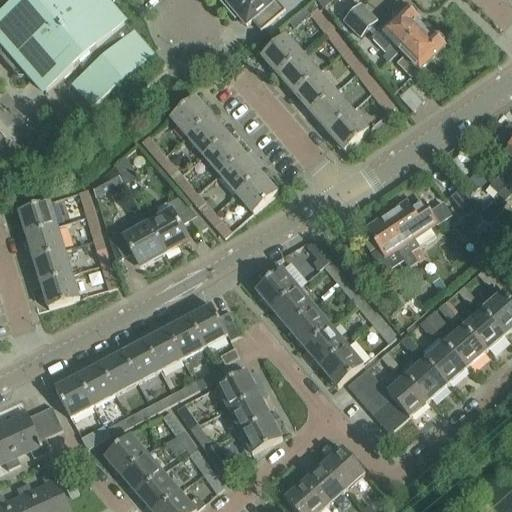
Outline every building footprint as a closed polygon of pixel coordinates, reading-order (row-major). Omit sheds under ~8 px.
[(125,31),(98,0),(25,0),(0,22),(0,43),(3,46),(2,47),(1,62),(10,71),(19,82),(34,83),(35,83),(48,98),(80,69),(87,77),(76,87),(96,110),(152,61),(132,38),(131,39),(125,31)] [(214,0),(225,12),(238,0),(214,0)] [(261,36),(286,15),(277,5),(273,0),(238,0),(225,12),(236,25),(240,22),(247,30),(253,26),(261,36)] [(317,0),(315,2),(323,12),(336,0),(317,0)] [(377,27),(360,10),(345,26),(361,43),(377,27)] [(418,23),(406,11),(373,42),(388,57),(383,61),(388,67),(400,56),(423,33),(416,26),(418,23)] [(333,36),(317,16),(309,23),(324,42),(333,36)] [(446,50),(434,38),(431,41),(423,33),(400,56),(405,62),(398,68),(412,83),(446,50)] [(335,34),(327,40),(342,60),(350,54),(335,34)] [(303,60),(286,41),(262,62),(279,81),(303,60)] [(350,54),(342,60),(357,79),(365,73),(350,54)] [(320,79),(303,60),(279,81),(295,100),(320,79)] [(365,73),(357,79),(373,99),(380,93),(365,73)] [(336,98),(320,79),(295,100),(312,119),(336,98)] [(413,115),(432,97),(419,83),(400,101),(413,115)] [(380,93),(373,99),(388,119),(396,113),(380,93)] [(353,117),(336,98),(312,119),(329,138),(353,117)] [(211,121),(194,102),(170,123),(187,142),(211,121)] [(62,127),(70,136),(89,120),(80,110),(62,127)] [(370,136),(353,117),(329,138),(346,158),(370,136)] [(228,140),(211,121),(187,142),(204,162),(228,140)] [(511,128),(496,144),(508,155),(503,160),(511,167),(511,169),(490,192),(498,200),(511,185),(511,128)] [(245,159),(228,140),(204,162),(220,181),(245,159)] [(165,161),(148,142),(141,148),(158,167),(165,161)] [(262,178),(245,159),(220,181),(237,200),(262,178)] [(182,181),(165,161),(158,167),(175,187),(182,181)] [(127,164),(116,173),(125,190),(136,184),(127,164)] [(481,175),(466,188),(475,197),(489,184),(481,175)] [(115,176),(106,182),(115,196),(124,191),(115,176)] [(279,198),(262,178),(237,200),(254,219),(279,198)] [(198,200),(182,181),(175,187),(191,206),(198,200)] [(511,185),(498,200),(499,201),(500,200),(506,206),(511,199),(511,185)] [(478,214),(462,193),(451,202),(467,223),(478,214)] [(95,221),(88,196),(79,199),(87,223),(95,221)] [(215,219),(198,200),(191,206),(208,225),(215,219)] [(197,222),(179,202),(167,208),(170,215),(147,228),(165,260),(190,246),(181,231),(197,222)] [(418,268),(425,263),(418,254),(436,242),(430,234),(438,229),(423,206),(412,214),(407,207),(387,220),(418,268)] [(58,232),(50,207),(19,216),(26,241),(58,232)] [(147,228),(142,219),(119,232),(121,234),(108,241),(116,267),(132,258),(140,273),(165,260),(147,228)] [(208,225),(225,244),(232,238),(215,219),(208,225)] [(418,268),(387,220),(367,233),(370,238),(363,242),(371,256),(379,251),(381,255),(373,260),(385,278),(404,265),(409,273),(418,268)] [(103,245),(95,221),(87,223),(94,248),(103,245)] [(65,256),(58,232),(26,241),(34,265),(65,256)] [(486,250),(494,259),(509,246),(501,237),(486,250)] [(110,269),(103,245),(94,248),(101,272),(110,269)] [(331,266),(314,246),(307,252),(324,272),(331,266)] [(72,280),(65,256),(34,265),(41,290),(72,280)] [(348,285),(331,266),(324,272),(341,291),(348,285)] [(109,296),(117,293),(110,269),(101,272),(109,296)] [(298,293),(281,273),(255,296),(272,316),(298,293)] [(484,274),(478,279),(490,292),(496,287),(484,274)] [(80,305),(72,280),(41,290),(48,314),(80,305)] [(364,304),(348,286),(341,292),(357,310),(364,304)] [(466,291),(459,296),(470,310),(477,304),(466,291)] [(315,313),(298,293),(272,316),(289,335),(315,313)] [(335,297),(334,301),(336,305),(341,306),(344,304),(345,299),(343,296),(339,295),(335,297)] [(511,335),(511,307),(505,298),(485,315),(507,340),(511,335)] [(381,324),(364,304),(357,310),(373,330),(381,324)] [(446,307),(439,313),(451,326),(457,321),(446,307)] [(219,324),(212,311),(189,323),(205,353),(228,341),(219,324)] [(331,332),(315,313),(289,335),(305,354),(331,332)] [(507,340),(485,315),(466,332),(487,357),(507,340)] [(243,340),(231,317),(219,324),(228,341),(231,346),(243,340)] [(205,353),(189,323),(167,335),(183,365),(205,353)] [(397,343),(381,324),(373,330),(390,349),(397,343)] [(427,324),(420,330),(432,342),(438,336),(427,324)] [(348,351),(331,332),(305,354),(322,373),(348,351)] [(487,357),(466,332),(446,348),(468,373),(487,357)] [(183,365),(167,335),(145,347),(161,376),(183,365)] [(408,340),(401,346),(413,359),(419,354),(408,340)] [(161,376),(145,347),(123,358),(138,388),(161,376)] [(468,373),(446,348),(427,365),(449,389),(468,373)] [(364,371),(348,351),(322,373),(338,393),(364,371)] [(388,357),(382,363),(393,376),(400,370),(388,357)] [(138,388),(123,358),(100,370),(116,400),(138,388)] [(222,384),(245,372),(241,364),(217,376),(222,384)] [(449,389),(427,365),(408,381),(429,406),(449,389)] [(116,400),(100,370),(78,382),(94,412),(116,400)] [(375,386),(366,375),(348,391),(357,401),(375,386)] [(222,384),(217,376),(195,388),(200,396),(222,384)] [(259,400),(248,377),(217,393),(229,415),(259,400)] [(429,406),(408,381),(387,399),(392,404),(401,414),(409,422),(409,424),(429,406)] [(94,412),(78,382),(55,394),(71,424),(94,412)] [(384,396),(375,386),(357,401),(365,411),(384,396)] [(200,396),(195,388),(173,400),(178,408),(200,396)] [(387,399),(384,396),(365,411),(373,420),(392,404),(387,399)] [(178,408),(173,400),(151,412),(155,420),(178,408)] [(271,422),(259,400),(229,415),(241,438),(271,422)] [(401,414),(392,404),(373,420),(381,430),(401,414)] [(199,431),(185,410),(177,415),(192,436),(198,432),(199,431)] [(53,412),(41,417),(52,441),(64,436),(63,434),(53,412)] [(155,420),(151,412),(128,423),(133,432),(155,420)] [(409,422),(401,414),(381,430),(389,439),(409,422)] [(41,417),(29,422),(45,459),(52,456),(46,444),(52,441),(41,417)] [(34,464),(45,459),(29,422),(26,418),(1,429),(15,459),(16,459),(29,453),(34,464)] [(185,437),(171,418),(164,423),(178,442),(185,437)] [(283,444),(271,422),(241,438),(252,460),(283,444)] [(133,432),(128,423),(106,435),(110,444),(133,432)] [(18,462),(17,463),(15,459),(1,429),(0,429),(0,469),(5,468),(9,475),(21,469),(18,462)] [(214,451),(199,431),(198,432),(192,436),(206,456),(214,451)] [(110,444),(106,435),(104,432),(81,444),(88,456),(110,444)] [(199,456),(185,437),(178,442),(191,461),(199,456)] [(148,460),(130,440),(104,462),(122,483),(148,460)] [(235,475),(216,449),(214,451),(206,456),(225,482),(235,475)] [(366,479),(344,454),(325,471),(347,496),(366,479)] [(212,475),(199,456),(191,461),(204,480),(212,475)] [(162,477),(148,460),(122,483),(138,502),(164,479),(162,477)] [(329,511),(347,496),(325,471),(306,487),(327,511),(329,511)] [(70,511),(60,491),(66,488),(60,475),(42,483),(46,491),(33,497),(39,511),(70,511)] [(218,499),(225,494),(212,475),(204,480),(218,499)] [(164,511),(180,498),(164,479),(138,502),(147,511),(164,511)] [(306,487),(285,504),(291,511),(327,511),(306,487)] [(33,497),(29,489),(18,494),(22,502),(8,509),(7,509),(8,511),(39,511),(33,497)] [(66,493),(71,504),(79,500),(74,490),(66,493)] [(190,510),(180,498),(164,511),(203,511),(205,510),(199,503),(190,510)] [(8,509),(3,500),(0,501),(0,511),(8,511),(7,509),(8,509)]
